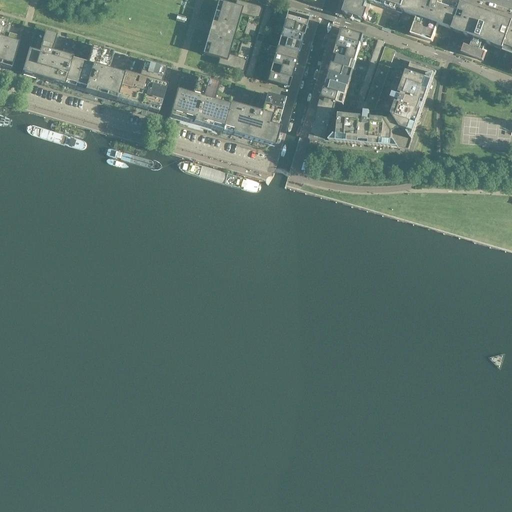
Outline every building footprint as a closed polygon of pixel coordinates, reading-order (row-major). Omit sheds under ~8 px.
[(402,12),(406,0),(348,0),(343,14),(365,22),(369,11),(365,10),(368,2),(370,2),(370,3),(402,14),(402,12)] [(504,51),(511,28),(511,23),(502,19),(501,20),(493,17),(494,16),(482,12),(482,13),(474,10),(474,9),(466,6),(463,5),(462,5),(448,0),(406,0),(402,12),(417,18),(415,25),(414,25),(411,35),(432,42),(436,32),(438,25),(453,30),(452,32),(457,34),(464,37),(464,36),(469,38),(469,39),(470,39),(467,47),(464,46),(461,53),(483,61),(486,53),(483,52),(485,45),(504,51)] [(243,73),(262,9),(262,8),(236,1),(234,6),(217,2),(211,23),(208,34),(202,55),(219,59),(217,65),(243,73)] [(269,17),(272,8),(265,7),(263,15),(269,17)] [(366,21),(376,24),(380,12),(371,9),(366,21)] [(305,28),(308,19),(286,13),(284,21),(305,28)] [(186,20),(185,19),(185,18),(177,15),(175,21),(184,24),(184,22),(185,22),(186,20)] [(267,26),(269,17),(263,15),(260,24),(267,26)] [(18,45),(2,40),(8,21),(0,19),(0,68),(10,71),(10,70),(10,71),(18,45)] [(303,36),(305,28),(284,21),(281,30),(303,36)] [(264,35),(267,26),(260,24),(258,33),(264,35)] [(300,45),(303,36),(281,30),(279,39),(300,45)] [(361,45),(364,36),(342,30),(340,39),(361,45)] [(71,61),(72,59),(51,53),(56,36),(45,32),(44,33),(38,54),(28,51),(21,74),(64,87),(71,60),(71,61)] [(261,43),(264,35),(258,33),(255,42),(261,43)] [(298,54),(300,45),(279,39),(276,48),(298,54)] [(359,54),(361,45),(340,39),(337,47),(359,54)] [(381,51),(384,42),(378,40),(375,49),(381,51)] [(259,52),(261,43),(255,42),(253,50),(259,52)] [(123,76),(122,75),(108,71),(113,52),(91,46),(86,65),(71,61),(71,60),(64,87),(115,102),(123,76)] [(356,62),(359,54),(337,47),(334,56),(356,62)] [(295,63),(298,54),(276,48),(274,56),(295,63)] [(375,111),(394,57),(396,51),(385,48),(366,103),(364,102),(363,102),(357,100),(354,109),(357,110),(363,110),(375,111)] [(62,54),(72,57),(74,52),(64,49),(62,54)] [(378,60),(381,51),(375,49),(372,57),(378,60)] [(256,61),(259,52),(253,50),(250,59),(256,61)] [(293,71),(295,63),(274,56),(271,65),(293,71)] [(354,71),(356,62),(334,56),(332,65),(354,71)] [(375,68),(378,60),(372,57),(369,66),(375,68)] [(254,70),(256,61),(250,59),(247,68),(254,70)] [(158,114),(166,86),(164,86),(164,88),(156,85),(156,84),(160,85),(165,68),(143,61),(139,78),(123,73),(122,75),(123,76),(115,102),(158,114)] [(412,140),(423,111),(419,110),(421,104),(425,105),(433,82),(427,80),(427,78),(428,78),(434,76),(435,76),(436,72),(410,63),(399,95),(402,96),(399,105),(396,104),(390,121),(372,119),(371,122),(362,121),(362,118),(340,116),(343,106),(322,100),(310,141),(361,146),(362,143),(368,143),(367,146),(392,149),(393,142),(394,143),(398,149),(409,150),(410,146),(406,140),(406,138),(412,140)] [(290,80),(293,71),(271,65),(268,74),(290,80)] [(351,79),(354,71),(332,65),(329,73),(351,79)] [(372,77),(375,68),(369,66),(366,74),(372,77)] [(251,78),(254,70),(247,68),(245,77),(251,78)] [(349,88),(351,79),(329,73),(327,82),(349,88)] [(287,89),(290,80),(268,74),(266,83),(287,89)] [(369,85),(372,77),(366,74),(363,83),(369,85)] [(228,106),(214,102),(219,83),(197,77),(192,96),(176,91),(169,117),(221,132),(228,106)] [(346,97),(349,88),(327,82),(324,91),(346,97)] [(366,94),(369,85),(363,83),(360,91),(366,94)] [(343,106),(346,97),(324,91),(322,100),(343,106)] [(363,102),(364,102),(366,94),(360,91),(357,100),(363,102)] [(276,128),(284,101),(266,95),(260,114),(229,104),(228,106),(221,132),(273,148),(279,129),(276,128)] [(26,134),(27,135),(78,151),(79,151),(80,151),(81,151),(82,150),(83,149),(83,148),(84,147),(84,146),(84,145),(84,144),(83,144),(83,143),(82,142),(82,141),(81,141),(80,141),(31,124),(29,125),(28,125),(27,125),(26,125),(25,126),(24,126),(23,127),(22,128),(22,129),(23,130),(23,131),(24,132),(24,133),(25,133),(26,134)] [(107,146),(104,156),(153,171),(154,171),(155,171),(156,171),(157,171),(158,170),(159,170),(160,169),(161,168),(161,167),(160,165),(159,164),(159,163),(158,162),(157,161),(156,161),(154,160),(107,146)] [(185,175),(186,175),(253,194),(254,194),(255,195),(256,195),(257,195),(258,194),(259,194),(259,193),(260,193),(261,192),(261,191),(262,191),(262,190),(262,189),(261,188),(261,187),(261,186),(260,185),(259,184),(258,184),(258,183),(257,183),(189,163),(187,163),(186,163),(185,163),(183,163),(182,163),(181,164),(180,164),(178,165),(177,165),(178,167),(178,168),(179,169),(180,170),(180,171),(181,172),(182,173),(184,174),(185,175)]
